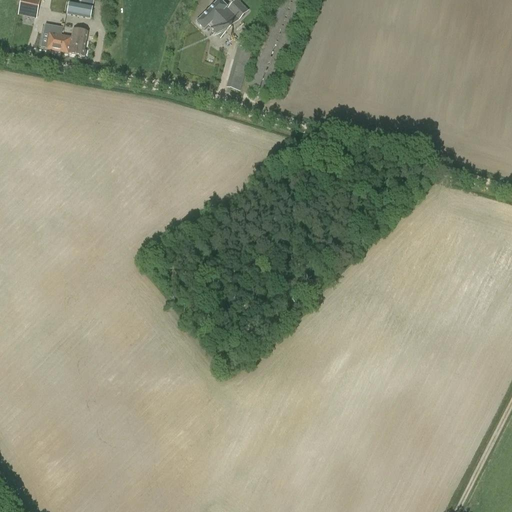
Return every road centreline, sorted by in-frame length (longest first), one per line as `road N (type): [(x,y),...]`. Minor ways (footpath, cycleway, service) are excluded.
road 1 (track): [(511,190),(172,87),(0,55)]
road 2 (track): [(453,511),(511,394)]
